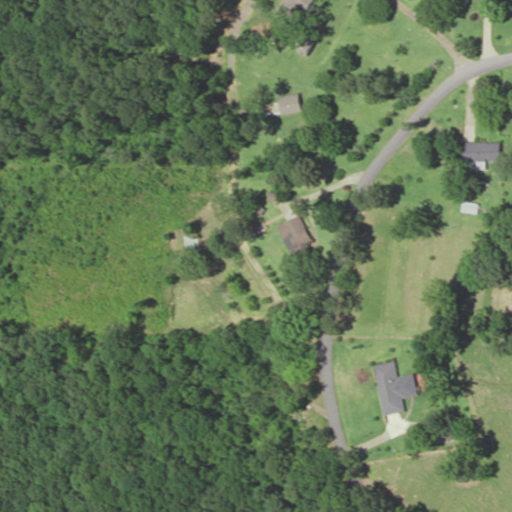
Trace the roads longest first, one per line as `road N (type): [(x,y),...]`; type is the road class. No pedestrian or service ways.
road 1 (residential): [(511,60),(394,153),(358,210),(322,337),(319,404),(380,511)]
road 2 (residential): [(386,166),(338,97),(243,19),(133,5)]
